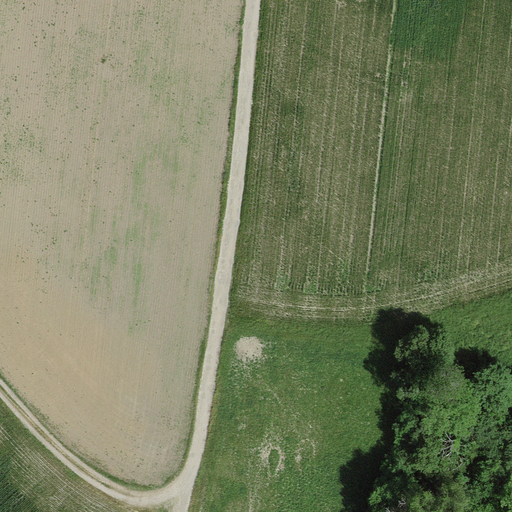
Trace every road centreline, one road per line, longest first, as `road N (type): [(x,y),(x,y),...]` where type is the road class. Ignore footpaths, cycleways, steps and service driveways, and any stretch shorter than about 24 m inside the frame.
road 1 (track): [(181,511),(221,312),(256,0)]
road 2 (track): [(0,388),(66,455),(122,493),(153,499),(186,490)]
